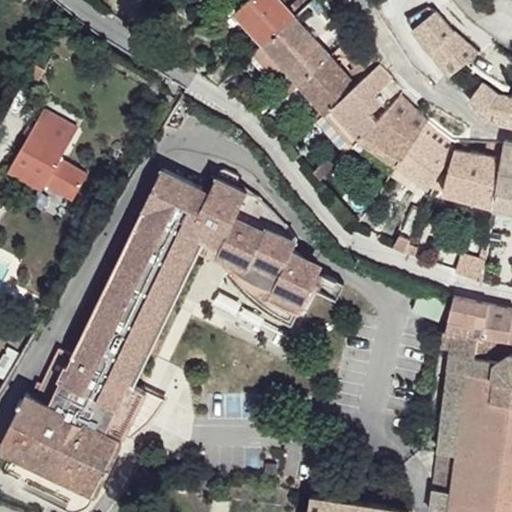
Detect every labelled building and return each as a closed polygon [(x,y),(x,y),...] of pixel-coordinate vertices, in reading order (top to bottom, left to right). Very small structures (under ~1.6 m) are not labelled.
[(248,0),(236,12),(287,67),(354,143),(355,144),(361,138),(379,118),(365,103),(371,98),(295,17),(310,0),(299,0),(291,10),(284,3),(286,0),(248,0)] [(413,26),(449,76),(477,56),(441,6),(413,26)] [(357,37),(347,45),(360,67),(359,68),(368,79),(378,71),(357,37)] [(265,44),(255,54),(275,77),(287,67),(265,44)] [(224,57),(205,78),(220,87),(237,70),(224,57)] [(511,123),(511,91),(476,84),(469,114),(511,123)] [(298,87),(291,94),(297,100),(304,94),(298,87)] [(246,129),(184,92),(164,125),(186,134),(195,117),(243,144),(239,155),(262,164),(268,153),(268,152),(246,129)] [(361,138),(398,164),(429,119),(402,93),(379,118),(361,138)] [(291,94),(284,101),(290,107),(297,100),(291,94)] [(81,129),(47,110),(11,170),(44,189),(48,184),(75,200),(89,176),(62,160),(81,129)] [(429,119),(398,164),(399,164),(429,186),(438,174),(447,162),(458,138),(455,138),(429,119)] [(489,140),(487,153),(502,155),(504,141),(489,140)] [(511,142),(505,141),(504,141),(502,155),(495,203),(511,207),(511,142)] [(457,148),(447,177),(444,189),(495,203),(502,155),(487,153),(457,148)] [(172,172),(164,167),(159,178),(172,172)] [(196,204),(199,197),(198,191),(195,191),(181,176),(172,172),(159,178),(144,208),(171,222),(183,198),(196,204)] [(438,174),(429,186),(434,188),(435,187),(440,175),(438,174)] [(440,175),(435,187),(444,189),(447,177),(440,175)] [(195,191),(198,191),(195,183),(181,176),(195,191)] [(249,191),(214,181),(204,187),(202,191),(199,197),(196,204),(184,229),(206,238),(198,253),(246,271),(272,283),(264,301),(301,314),(326,272),(296,253),(301,243),(234,217),(249,191)] [(198,191),(202,191),(204,187),(195,183),(198,191)] [(171,222),(184,229),(196,204),(183,198),(171,222)] [(414,205),(394,245),(405,250),(409,242),(424,209),(414,205)] [(171,222),(144,208),(84,330),(70,362),(67,361),(60,376),(63,378),(51,403),(104,428),(129,378),(136,382),(142,372),(198,253),(206,238),(184,229),(171,222)] [(409,242),(405,250),(416,254),(418,246),(409,242)] [(463,251),(457,269),(483,279),(487,259),(463,251)] [(452,294),(430,284),(426,294),(450,305),(452,294)] [(489,301),(452,294),(450,305),(445,330),(499,338),(504,306),(489,301)] [(511,307),(504,306),(499,338),(511,340),(511,307)] [(0,390),(35,331),(0,317),(0,390)] [(511,511),(511,340),(499,338),(445,330),(442,344),(452,345),(431,511),(432,511),(511,511)] [(104,428),(117,435),(142,385),(136,382),(129,378),(104,428)] [(104,428),(51,403),(28,391),(24,398),(22,397),(20,401),(23,403),(2,444),(98,491),(108,470),(112,471),(115,464),(112,463),(124,438),(117,435),(104,428)] [(410,511),(411,508),(312,493),(309,511),(410,511)]
